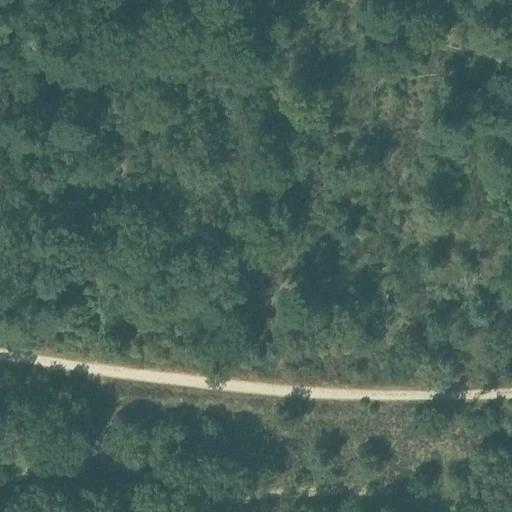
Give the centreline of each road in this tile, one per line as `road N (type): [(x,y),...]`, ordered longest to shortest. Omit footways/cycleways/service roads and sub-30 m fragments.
road 1 (track): [(511,393),(233,381),(0,353)]
road 2 (track): [(0,444),(32,444),(241,491),(398,494),(463,511)]
road 3 (track): [(511,56),(358,0)]
